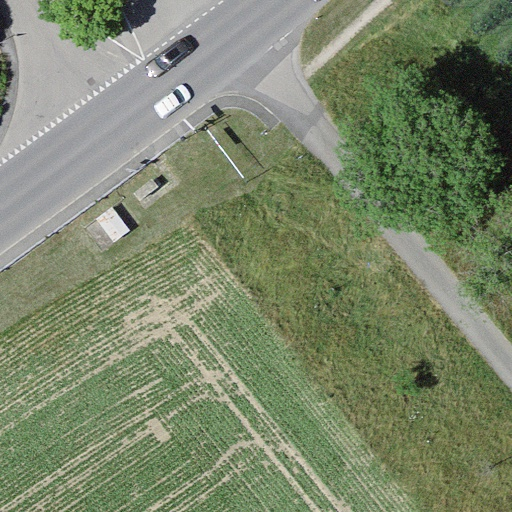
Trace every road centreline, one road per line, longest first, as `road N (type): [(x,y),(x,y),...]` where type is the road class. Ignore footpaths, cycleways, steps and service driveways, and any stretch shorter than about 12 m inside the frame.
road 1 (secondary): [(103,140),(238,37)]
road 2 (residential): [(38,0),(40,33),(103,140)]
road 3 (secondary): [(0,216),(103,140)]
